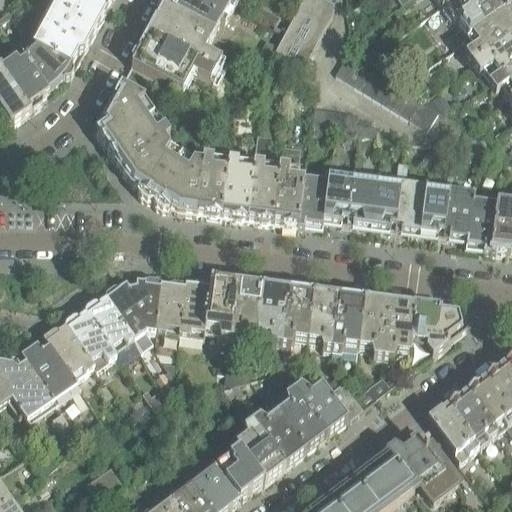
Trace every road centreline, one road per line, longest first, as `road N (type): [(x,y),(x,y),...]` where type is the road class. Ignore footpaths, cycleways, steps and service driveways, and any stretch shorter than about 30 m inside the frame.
road 1 (residential): [(506,296),(162,249),(0,246)]
road 2 (residential): [(283,511),(492,357),(506,296)]
road 3 (residential): [(145,0),(73,122),(0,169)]
